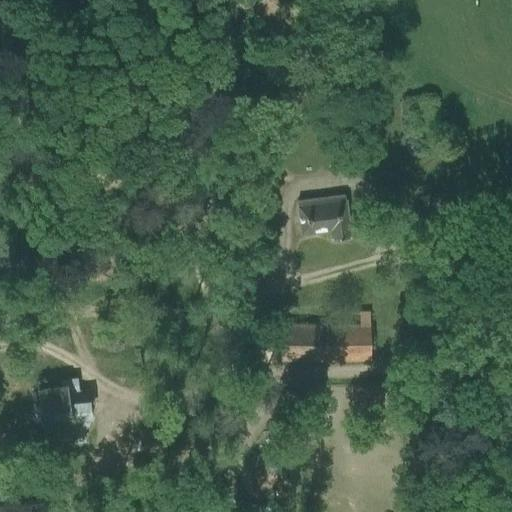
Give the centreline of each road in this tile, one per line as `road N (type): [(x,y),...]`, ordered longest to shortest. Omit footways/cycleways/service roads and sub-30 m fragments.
road 1 (track): [(511,300),(450,320),(383,368),(285,375),(152,400),(21,339),(0,316)]
road 2 (track): [(0,345),(69,316),(218,307),(384,257),(511,236)]
road 3 (track): [(0,16),(37,269),(69,316),(93,376)]
